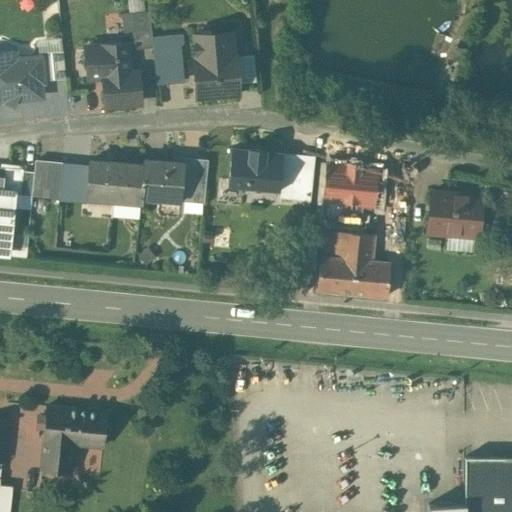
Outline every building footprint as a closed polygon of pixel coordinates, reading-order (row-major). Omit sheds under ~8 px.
[(152,48),(148,10),(121,13),(124,42),(125,42),(126,49),(150,46),(150,49),(152,48)] [(230,30),(193,33),(195,58),(192,58),(196,97),(237,93),(234,55),(231,55),(230,30)] [(124,42),(101,44),(104,74),(128,72),(126,49),(125,42),(124,42)] [(101,44),(85,46),(87,76),(102,75),(102,74),(104,74),(101,44)] [(179,46),(152,48),(155,82),(182,80),(179,46)] [(65,78),(62,50),(39,53),(39,58),(41,80),(65,78)] [(0,99),(40,96),(39,80),(41,80),(39,58),(14,60),(13,51),(0,52),(0,99)] [(104,74),(102,74),(102,75),(105,104),(139,101),(136,71),(128,72),(104,74)] [(276,193),(308,197),(313,150),(225,140),(221,180),(277,186),(276,193)] [(207,159),(183,156),(182,163),(183,163),(180,199),(179,201),(203,202),(207,159)] [(62,163),(35,160),(32,194),(59,197),(62,173),(62,163)] [(117,162),(89,160),(87,175),(85,198),(86,198),(86,197),(113,199),(117,162)] [(182,163),(143,160),(143,164),(144,164),(140,197),(141,197),(141,196),(157,198),(180,199),(183,163),(182,163)] [(143,164),(117,162),(113,199),(140,202),(141,197),(140,197),(144,164),(143,164)] [(0,189),(12,191),(12,193),(21,194),(23,168),(0,165),(0,189)] [(87,175),(62,173),(59,197),(86,199),(86,198),(85,198),(87,175)] [(12,191),(0,189),(0,250),(6,251),(12,193),(12,191)] [(451,195),(431,193),(431,190),(429,190),(426,230),(476,234),(479,194),(451,192),(451,195)] [(180,199),(157,198),(156,210),(160,215),(174,216),(178,212),(179,201),(180,199)] [(356,213),(355,227),(375,228),(375,214),(356,213)] [(375,234),(325,229),(322,257),(372,261),(375,234)] [(322,257),(318,256),(315,289),(382,295),(385,263),(372,261),(322,257)] [(104,411),(45,405),(44,417),(36,416),(35,425),(43,426),(41,438),(42,439),(39,467),(68,470),(71,442),(101,444),(104,411)] [(511,511),(511,458),(470,458),(470,502),(469,511),(511,511)] [(10,488),(0,487),(0,506),(7,508),(10,488)] [(469,511),(470,502),(429,503),(429,511),(469,511)]
